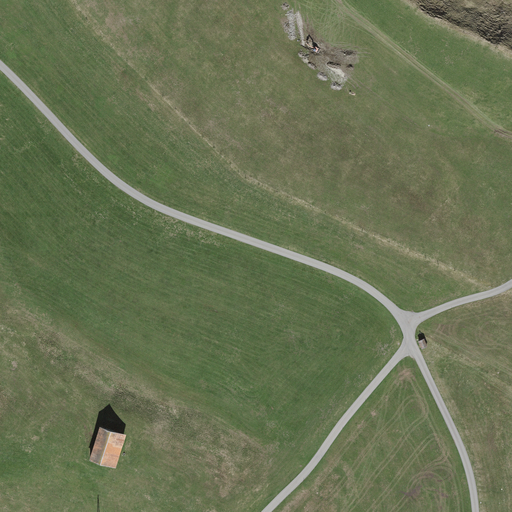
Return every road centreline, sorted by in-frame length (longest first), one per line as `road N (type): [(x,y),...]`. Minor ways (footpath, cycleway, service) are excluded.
road 1 (residential): [(0,66),(124,189),(369,288),(405,323),(465,461),(474,511)]
road 2 (track): [(411,341),(266,511)]
